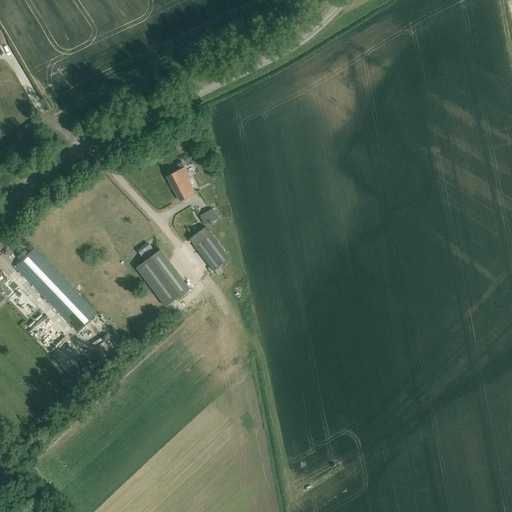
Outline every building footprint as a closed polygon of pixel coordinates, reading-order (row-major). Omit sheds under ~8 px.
[(166,177),(179,201),(194,193),(187,180),(190,179),(182,164),(178,166),(180,170),(166,177)] [(216,208),(203,212),(206,223),(219,219),(216,208)] [(191,238),(197,246),(214,269),(229,258),(206,227),(191,238)] [(138,249),(145,257),(156,248),(149,240),(138,249)] [(34,249),(15,267),(78,333),(97,314),(34,249)] [(166,307),(190,289),(160,250),(136,268),(166,307)] [(0,286),(11,297),(17,290),(3,277),(0,280),(0,286)]
